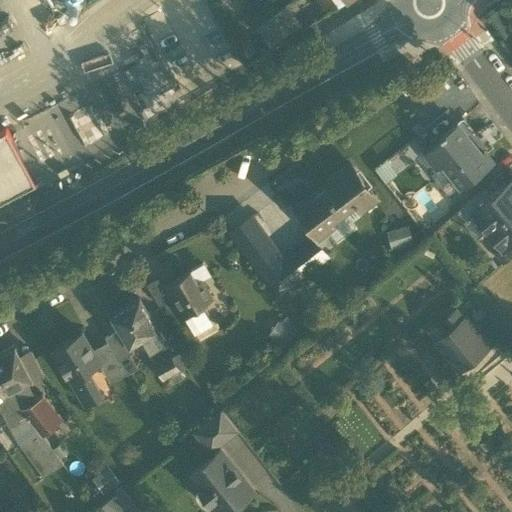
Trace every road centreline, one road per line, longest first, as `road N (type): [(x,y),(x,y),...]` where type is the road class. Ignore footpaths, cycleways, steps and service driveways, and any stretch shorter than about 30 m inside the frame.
road 1 (tertiary): [(0,250),(407,22)]
road 2 (residential): [(0,319),(264,177)]
